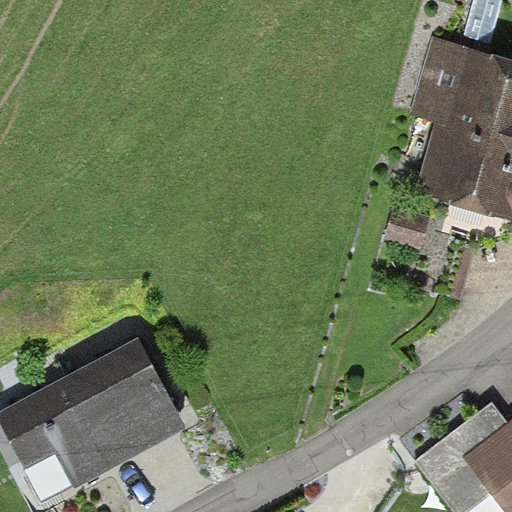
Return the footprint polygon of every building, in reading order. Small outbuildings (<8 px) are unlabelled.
[(475,0),(463,47),(486,54),(500,1),(497,0),(475,0)] [(439,121),(416,196),(511,223),(511,61),(486,54),(463,47),(434,39),(412,113),(439,121)] [(431,218),(395,208),(386,240),(422,250),(431,218)] [(90,368),(0,415),(0,419),(44,502),(77,485),(81,494),(193,434),(142,340),(90,368)] [(456,511),(476,511),(496,497),(469,461),(506,433),(489,411),(420,464),(456,511)] [(511,511),(511,428),(506,433),(469,461),(496,497),(508,511),(511,511)]
